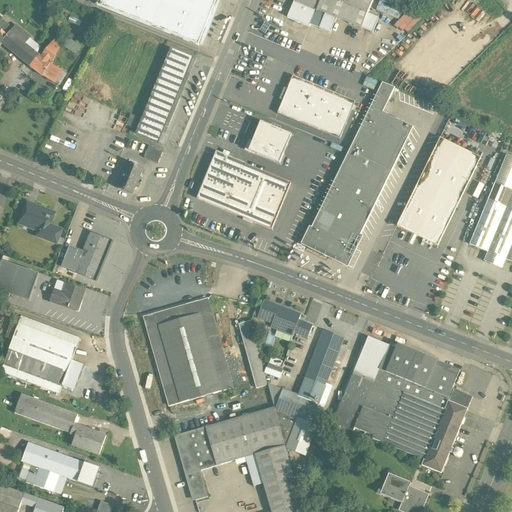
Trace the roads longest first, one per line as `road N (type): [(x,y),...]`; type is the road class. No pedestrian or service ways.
road 1 (tertiary): [(172,238),(511,362)]
road 2 (residential): [(145,247),(119,296),(114,334),(165,511)]
road 3 (residential): [(162,214),(250,0)]
road 4 (tertiary): [(0,161),(139,221)]
